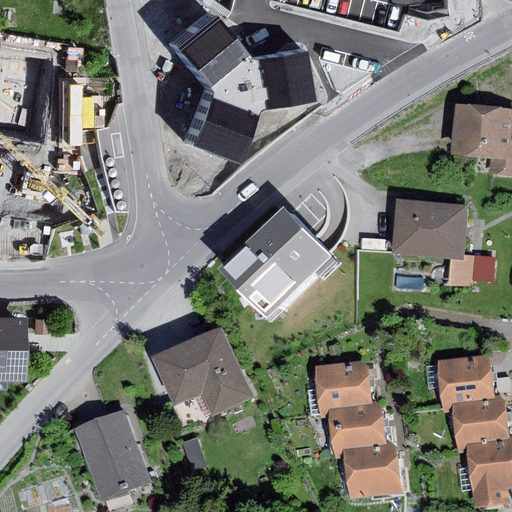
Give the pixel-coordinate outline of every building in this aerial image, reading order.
[(421,0),(359,0),(360,14),(423,10),(421,0)] [(237,167),(260,113),(317,107),(311,58),(254,65),(219,19),(179,50),(214,96),(191,147),(237,167)] [(511,109),(456,105),(451,155),(491,158),(489,173),(511,175),(511,109)] [(468,206),(396,201),(392,251),(451,256),(464,256),(465,233),(468,206)] [(336,258),(283,204),(217,269),(245,298),(240,302),(266,328),(336,258)] [(0,220),(0,239),(19,238),(18,219),(0,220)] [(93,223),(77,226),(79,234),(95,231),(93,223)] [(495,258),(464,256),(451,256),(449,286),(473,287),(473,282),(493,283),(495,258)] [(16,316),(0,315),(0,388),(2,389),(2,378),(16,378),(16,316)] [(45,319),(31,319),(31,333),(44,333),(45,319)] [(223,325),(152,357),(175,407),(202,394),(212,416),(255,397),(223,325)] [(493,377),(492,362),(484,356),(438,361),(443,403),(450,402),(495,397),(493,377)] [(371,383),(369,367),(361,360),(315,366),(320,407),(327,406),(373,401),(371,383)] [(509,380),(499,381),(500,394),(510,393),(509,380)] [(466,444),(510,440),(507,417),(506,404),(495,397),(450,402),(455,446),(466,444)] [(344,449),(387,444),(385,423),(383,409),(373,401),(327,406),(332,450),(344,449)] [(125,411),(75,429),(102,501),(152,483),(125,411)] [(197,438),(182,444),(191,468),(206,462),(197,438)] [(511,441),(510,440),(466,444),(472,508),(510,505),(508,488),(511,487),(511,441)] [(387,444),(344,449),(349,500),(402,495),(399,465),(397,451),(387,444)]
